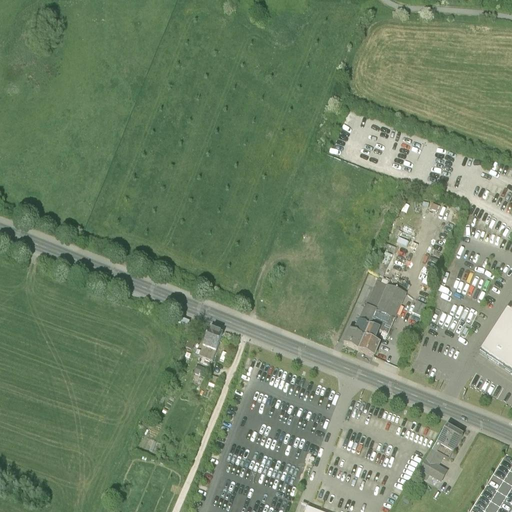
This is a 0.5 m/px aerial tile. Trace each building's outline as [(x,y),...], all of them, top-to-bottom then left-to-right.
[(376,284),(366,307),(376,312),(386,288),(376,284)] [(376,312),(375,314),(394,322),(405,296),(386,288),(376,312)] [(425,308),(417,304),(412,314),(421,318),(425,308)] [(375,314),(376,312),(366,307),(360,324),(369,328),(375,314)] [(506,312),(478,355),(511,376),(511,311),(510,314),(506,312)] [(387,337),(394,322),(375,314),(369,328),(379,332),(378,332),(387,337)] [(189,323),(177,318),(175,322),(188,327),(189,323)] [(343,346),(358,352),(369,328),(360,324),(356,333),(350,331),(343,346)] [(379,332),(369,328),(358,352),(373,359),(379,345),(374,343),(378,332),(379,332)] [(202,348),(199,357),(205,360),(212,362),(222,336),(209,331),(202,348)] [(194,345),(188,343),(184,352),(190,355),(194,345)] [(210,368),(212,362),(205,360),(203,366),(210,368)] [(207,371),(197,368),(194,375),(204,378),(207,371)] [(446,428),(432,452),(442,458),(449,462),(462,437),(446,428)] [(436,468),(442,458),(432,452),(416,477),(425,482),(429,476),(441,483),(446,474),(436,468)] [(410,501),(405,498),(402,503),(408,506),(410,501)]
